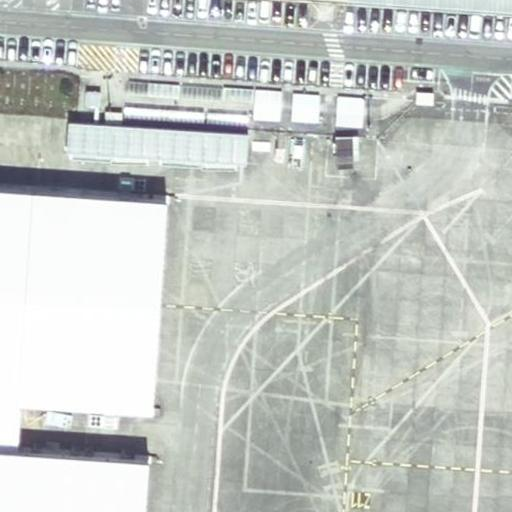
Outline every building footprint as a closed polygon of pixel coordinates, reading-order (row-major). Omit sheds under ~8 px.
[(511,0),(375,0),(511,10),(511,0)] [(283,93),(256,91),(254,122),(281,124),(283,93)] [(320,97),(294,97),(294,124),(319,124),(320,97)] [(365,100),(340,99),(338,128),(364,129),(365,100)] [(247,137),(72,125),(70,154),(245,166),(247,137)] [(153,419),(168,202),(0,190),(0,407),(19,409),(153,419)] [(19,409),(0,407),(0,455),(16,457),(19,409)] [(0,511),(146,511),(150,467),(0,455),(0,511)]
